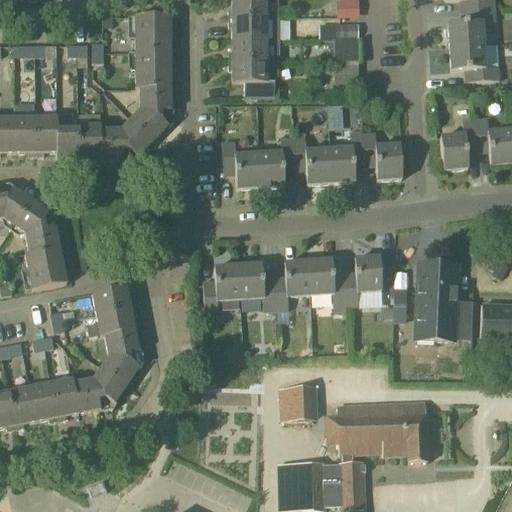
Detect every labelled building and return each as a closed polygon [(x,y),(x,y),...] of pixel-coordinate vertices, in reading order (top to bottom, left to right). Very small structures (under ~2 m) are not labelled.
[(227,22),(265,22),(265,0),(246,0),(231,0),(231,14),(227,14),(227,22)] [(360,0),(339,0),(339,21),(360,21),(360,0)] [(461,16),(494,14),(493,1),(480,2),(480,0),(445,0),(446,5),(460,4),(461,16)] [(449,52),(483,50),(482,27),(495,26),(494,14),(461,16),(462,27),(447,28),(449,52)] [(134,39),(169,39),(169,20),(134,21),(134,39)] [(231,44),(279,44),(278,22),(265,22),(227,22),(227,31),(231,31),(231,44)] [(169,39),(134,39),(134,57),(169,57),(169,39)] [(354,66),(355,42),(337,41),(335,65),(354,66)] [(227,66),(266,66),(278,65),(279,65),(279,44),(231,44),(231,57),(227,57),(227,66)] [(102,57),(102,48),(91,48),(91,58),(102,57)] [(33,62),(33,50),(23,50),(23,62),(33,62)] [(33,62),(43,61),(43,50),(33,50),(33,62)] [(77,61),(77,50),(66,50),(66,61),(77,61)] [(77,61),(86,61),(86,50),(77,50),(77,61)] [(485,72),(483,50),(449,52),(450,76),(465,75),(466,87),(499,85),(498,71),(485,72)] [(102,57),(91,58),(91,67),(102,67),(102,57)] [(169,57),(134,57),(134,75),(169,75),(169,57)] [(227,66),(227,74),(231,74),(231,88),(243,88),(243,103),(278,102),(278,65),(266,66),(227,66)] [(169,75),(134,75),(135,94),(139,94),(169,93),(169,75)] [(169,93),(139,94),(139,114),(170,114),(169,93)] [(129,124),(140,135),(151,145),(166,130),(168,132),(172,127),(172,120),(170,120),(170,114),(139,114),(129,124)] [(0,122),(0,157),(13,157),(12,122),(0,122)] [(12,122),(13,157),(26,157),(26,161),(34,160),(34,122),(12,122)] [(34,122),(34,160),(43,160),(43,157),(55,157),(55,165),(56,165),(56,130),(56,122),(34,122)] [(474,124),(477,158),(489,156),(490,171),(511,168),(511,153),(510,134),(488,136),(487,123),(474,124)] [(120,134),(120,164),(126,164),(126,167),(134,167),(138,162),(137,160),(151,145),(140,135),(129,124),(120,134)] [(474,124),(462,126),(463,139),(439,141),(443,175),(468,173),(466,159),(477,158),(474,124)] [(56,130),(56,165),(69,165),(69,168),(78,168),(77,130),(56,130)] [(77,130),(78,168),(86,168),(86,165),(100,165),(100,151),(99,134),(99,130),(77,130)] [(99,134),(100,151),(100,165),(120,164),(120,134),(99,134)] [(364,171),(375,170),(376,185),(401,183),(399,149),(375,150),(374,137),(362,138),(364,171)] [(364,171),(362,138),(349,139),(350,152),(328,153),(330,187),(353,186),(352,172),(364,171)] [(330,187),(328,153),(305,154),(304,141),(292,142),(294,175),(305,175),(306,189),(330,187)] [(294,175),(292,142),(279,143),(280,156),(258,157),(260,192),(283,190),(282,176),(294,175)] [(260,192),(258,157),(235,159),(234,145),(221,146),(223,179),(235,179),(236,193),(260,192)] [(1,191),(0,190),(0,216),(1,222),(13,230),(21,217),(30,204),(12,193),(14,191),(8,187),(1,188),(1,191)] [(30,204),(21,217),(13,230),(24,238),(54,232),(53,226),(55,225),(54,218),(49,214),(47,216),(30,204)] [(54,232),(24,238),(28,257),(58,252),(54,232)] [(65,288),(58,252),(28,257),(24,258),(31,295),(65,288)] [(354,276),(343,277),(345,310),(357,310),(357,296),(380,295),(380,288),(392,287),(391,271),(379,272),(378,261),(353,262),(354,276)] [(345,310),(343,277),(331,278),(331,264),(307,265),(309,299),(332,298),(332,311),(345,310)] [(309,299),(307,265),(283,266),(284,281),(273,281),(275,315),(287,314),(286,301),(309,299)] [(419,267),(415,344),(451,346),(451,344),(470,345),(471,308),(453,308),(455,269),(419,267)] [(501,283),(505,274),(495,269),(491,267),(488,274),(491,276),(490,278),(501,283)] [(275,315),(273,281),(261,282),(260,268),(237,269),(239,304),(261,302),(262,316),(275,315)] [(239,304),(237,269),(213,271),(214,285),(202,286),(204,319),(217,318),(216,305),(239,304)] [(396,273),(398,326),(409,326),(407,273),(396,273)] [(9,289),(0,290),(0,300),(0,301),(11,299),(9,289)] [(95,319),(133,312),(131,304),(128,304),(125,291),(91,298),(95,319)] [(511,309),(480,309),(478,362),(502,363),(502,349),(511,349),(511,309)] [(104,341),(119,338),(134,335),(131,321),(135,320),(133,312),(95,319),(100,341),(103,340),(104,341)] [(62,326),(60,316),(49,318),(51,328),(62,326)] [(62,326),(51,328),(53,338),(64,336),(62,326)] [(134,335),(119,338),(104,341),(107,360),(138,354),(134,335)] [(43,354),(53,353),(51,343),(50,341),(41,343),(43,354)] [(43,354),(41,343),(31,345),(33,356),(43,354)] [(0,351),(0,359),(1,363),(10,361),(8,350),(0,351)] [(100,372),(112,380),(125,389),(137,372),(139,373),(143,367),(141,360),(139,360),(138,354),(107,360),(100,372)] [(92,383),(98,413),(104,412),(104,415),(112,413),(116,408),(114,406),(125,389),(112,380),(100,372),(92,383)] [(78,417),(75,402),(72,387),(71,383),(50,387),(57,425),(65,424),(64,420),(78,417)] [(72,387),(75,402),(78,417),(98,413),(92,383),(72,387)] [(57,425),(50,387),(28,392),(35,426),(48,423),(49,427),(57,425)] [(35,426),(28,392),(7,396),(15,433),(23,432),(22,428),(35,426)] [(314,424),(314,396),(313,392),(280,394),(281,425),(314,424)] [(15,433),(7,396),(0,397),(0,432),(6,432),(6,435),(15,433)] [(341,459),(347,459),(381,457),(381,461),(407,459),(407,468),(425,467),(423,407),(336,411),(337,459),(341,459)] [(338,471),(323,471),(323,467),(299,468),(299,511),(324,511),(340,511),(339,511),(365,511),(363,466),(347,467),(347,459),(341,459),(341,467),(338,467),(338,471)] [(91,502),(106,495),(102,485),(87,491),(91,502)]
